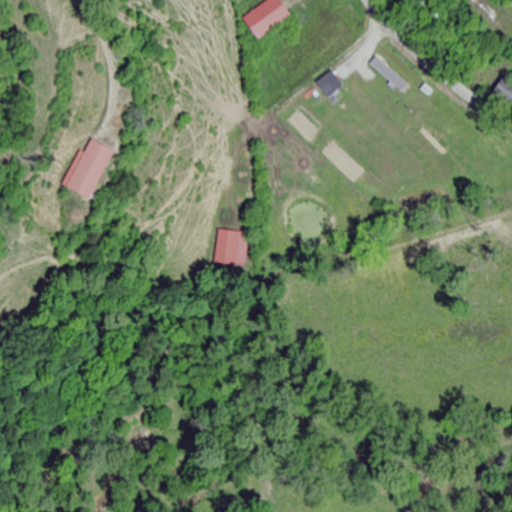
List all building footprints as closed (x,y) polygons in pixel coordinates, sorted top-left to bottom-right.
[(294,16),(282,0),(271,0),(246,19),(261,40),(294,16)] [(444,17),(427,0),(416,0),(439,22),(444,17)] [(374,66),(404,93),(410,87),(379,61),(374,66)] [(319,85),(331,99),(347,87),(334,72),(319,85)] [(511,82),(507,79),(496,95),(511,106),(511,82)] [(68,188),(96,201),(119,151),(91,139),(68,188)] [(248,268),(251,234),(220,231),(216,265),(248,268)]
